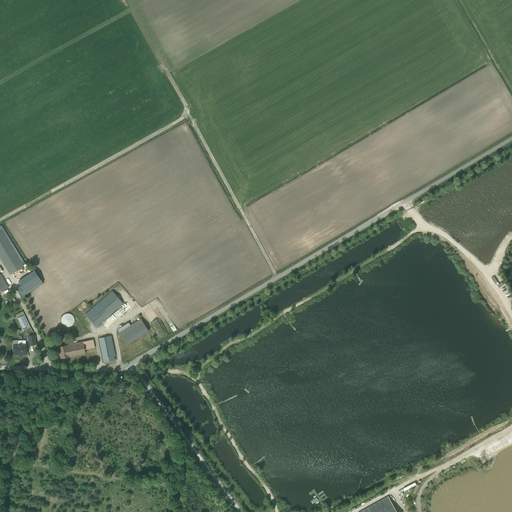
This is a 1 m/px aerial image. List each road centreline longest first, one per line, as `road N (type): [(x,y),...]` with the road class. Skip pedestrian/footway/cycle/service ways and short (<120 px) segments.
road 1 (unclassified): [(129,364),(511,137)]
road 2 (unclassified): [(236,511),(129,364)]
road 3 (unclassified): [(0,366),(129,364)]
